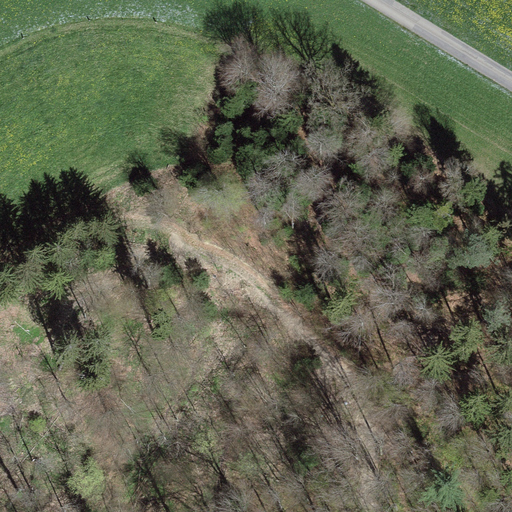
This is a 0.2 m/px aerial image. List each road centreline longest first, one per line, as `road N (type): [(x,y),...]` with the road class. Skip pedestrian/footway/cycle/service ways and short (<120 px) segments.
road 1 (track): [(0,278),(84,231),(118,225),(151,228),(190,250)]
road 2 (unclassified): [(376,0),(511,81)]
